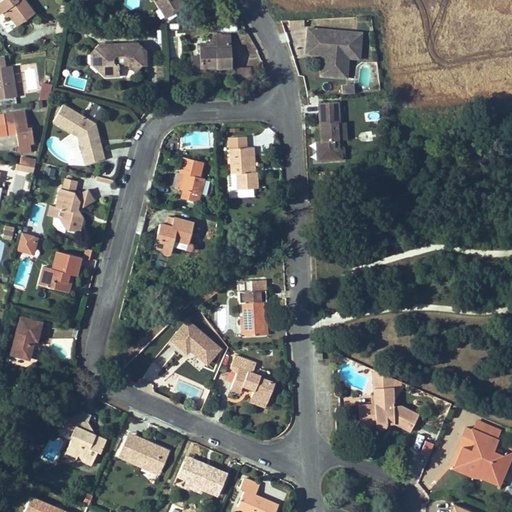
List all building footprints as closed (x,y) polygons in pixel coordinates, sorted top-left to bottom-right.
[(34,13),(24,0),(18,0),(18,1),(17,0),(0,0),(0,12),(1,14),(3,12),(6,10),(9,15),(17,26),(34,13)] [(184,6),(180,0),(155,0),(162,10),(168,6),(176,10),(184,6)] [(165,17),(176,10),(168,6),(162,10),(165,17)] [(237,31),(236,23),(216,24),(216,31),(237,31)] [(345,47),(349,43),(353,43),(354,32),(308,28),(307,43),(315,44),(314,55),(322,55),(326,56),(325,64),(322,64),(321,75),(343,77),(345,47)] [(359,58),(361,33),(354,32),(353,43),(349,43),(345,47),(343,77),(346,78),(348,58),(359,58)] [(232,67),(231,35),(216,35),(216,37),(210,37),(210,43),(210,48),(200,48),(200,56),(192,56),(193,71),(201,71),(201,67),(217,67),(217,68),(232,67)] [(146,65),(146,51),(137,42),(99,44),(91,53),(99,61),(100,72),(105,76),(119,76),(119,65),(128,65),(133,70),(138,65),(141,65),(146,65)] [(314,55),(315,44),(307,43),(306,54),(314,55)] [(100,72),(99,61),(91,53),(91,64),(100,72)] [(0,98),(16,96),(11,66),(0,67),(0,98)] [(251,81),(251,67),(237,68),(237,82),(251,81)] [(52,84),(44,82),(40,97),(49,99),(52,84)] [(354,93),(354,85),(342,85),(342,94),(354,93)] [(338,140),(337,123),(339,123),(339,122),(338,101),(319,102),(320,123),(320,130),(321,140),(316,141),(317,160),(342,158),(341,148),(333,149),(332,140),(338,140)] [(95,123),(63,104),(53,121),(72,133),(79,127),(87,137),(80,143),(85,163),(104,159),(102,151),(98,148),(96,140),(98,136),(95,123)] [(99,118),(104,109),(96,104),(90,113),(99,118)] [(27,128),(25,110),(0,114),(0,135),(16,133),(18,145),(30,144),(34,143),(31,127),(27,128)] [(346,139),(345,122),(339,122),(339,123),(337,123),(338,140),(346,139)] [(87,137),(79,127),(72,133),(78,136),(80,143),(87,137)] [(252,172),(251,156),(254,156),(253,147),(246,147),(246,136),(229,137),(231,174),(228,174),(228,186),(231,189),(258,188),(257,171),(255,172),(252,172)] [(31,151),(30,144),(18,145),(19,153),(31,151)] [(34,167),(36,160),(21,157),(19,164),(27,166),(34,167)] [(201,194),(205,178),(200,177),(204,162),(183,157),(179,172),(175,188),(183,190),(181,198),(195,201),(197,193),(201,194)] [(83,207),(94,200),(87,189),(77,196),(74,192),(77,181),(65,178),(62,189),(60,188),(56,207),(50,205),(47,215),(54,217),(53,223),(58,229),(64,231),(65,229),(74,231),(77,221),(82,218),(79,212),(80,206),(83,207)] [(194,223),(174,217),(174,218),(171,226),(166,225),(160,223),(154,247),(163,249),(163,251),(163,252),(165,254),(166,254),(168,254),(171,251),(172,246),(188,250),(190,249),(192,247),(192,245),(191,244),(190,243),(189,242),(194,223)] [(11,240),(13,232),(4,230),(2,238),(11,240)] [(31,252),(35,236),(22,232),(17,248),(31,252)] [(89,259),(92,250),(86,248),(84,258),(89,259)] [(67,281),(69,273),(72,274),(76,275),(81,257),(57,251),(52,268),(43,266),(38,284),(68,292),(70,282),(67,281)] [(264,318),(263,301),(266,301),(265,279),(251,280),(251,291),(242,291),(242,302),(243,317),(244,336),(265,334),(264,318)] [(220,289),(215,283),(204,291),(208,297),(220,289)] [(196,306),(208,297),(204,291),(191,300),(196,306)] [(37,340),(41,323),(21,317),(11,354),(29,359),(34,339),(37,340)] [(219,348),(187,320),(171,339),(186,353),(190,349),(190,348),(193,351),(206,363),(219,348)] [(154,361),(161,367),(172,353),(165,348),(154,361)] [(264,382),(258,380),(259,377),(260,376),(252,373),(256,363),(235,355),(230,368),(237,370),(230,389),(240,392),(242,385),(254,389),(251,396),(267,402),(274,382),(266,379),(264,382)] [(418,415),(401,406),(393,406),(393,403),(388,403),(388,395),(393,395),(392,381),(392,378),(373,369),(374,396),(372,396),(372,404),(365,405),(366,422),(375,421),(376,424),(376,425),(376,426),(379,429),(381,429),(383,429),(386,426),(387,424),(387,421),(393,420),(394,423),(410,431),(418,415)] [(199,390),(190,386),(180,382),(178,384),(176,389),(178,391),(195,398),(196,399),(199,393),(199,390)] [(267,402),(251,396),(249,401),(265,407),(267,402)] [(103,455),(109,442),(94,435),(84,430),(88,422),(91,416),(79,410),(80,409),(70,405),(65,415),(61,413),(56,425),(72,432),(70,436),(72,437),(67,449),(78,454),(84,457),(83,460),(82,460),(91,464),(97,452),(103,455)] [(489,436),(493,427),(476,420),(473,429),(489,436)] [(95,434),(88,422),(84,430),(94,435),(95,434)] [(496,479),(505,457),(493,452),(498,440),(496,439),(500,430),(493,427),(489,436),(473,429),(466,427),(463,436),(478,442),(475,449),(472,451),(463,447),(455,467),(474,475),(476,470),(496,479)] [(161,470),(169,451),(153,444),(152,447),(143,443),(145,440),(136,436),(135,439),(126,435),(118,456),(142,466),(144,463),(160,470),(161,470)] [(210,466),(186,456),(184,460),(193,464),(194,462),(205,467),(203,472),(207,474),(210,466)] [(499,486),(511,459),(505,457),(496,479),(476,470),(474,475),(499,486)] [(218,495),(227,473),(210,466),(207,474),(203,472),(205,467),(194,462),(193,464),(184,460),(177,475),(187,479),(194,482),(192,488),(200,492),(202,488),(218,495)] [(160,470),(144,463),(142,466),(158,474),(160,470)] [(474,475),(455,467),(454,469),(473,477),(474,475)] [(275,511),(278,505),(265,499),(264,501),(259,499),(260,497),(255,495),(259,485),(244,478),(239,489),(244,491),(237,506),(238,507),(250,511),(275,511)] [(192,488),(194,482),(187,479),(184,485),(192,488)] [(89,504),(92,496),(87,494),(83,502),(89,504)]
